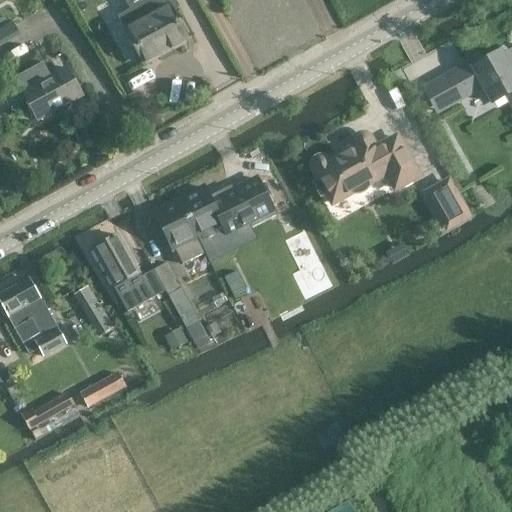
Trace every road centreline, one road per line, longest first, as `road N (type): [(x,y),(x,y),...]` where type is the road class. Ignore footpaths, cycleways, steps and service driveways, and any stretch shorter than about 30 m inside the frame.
road 1 (track): [(10,511),(511,259)]
road 2 (unclassified): [(0,249),(448,0)]
